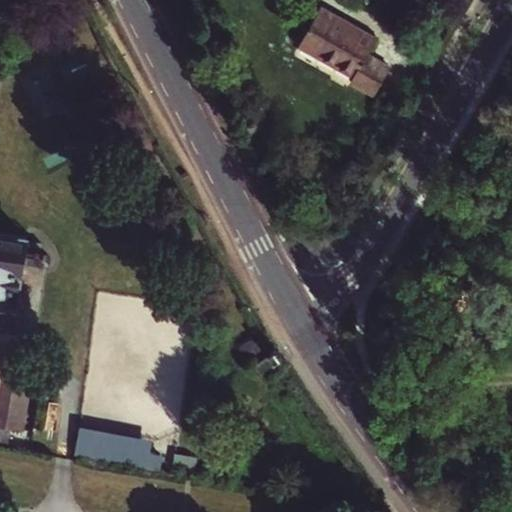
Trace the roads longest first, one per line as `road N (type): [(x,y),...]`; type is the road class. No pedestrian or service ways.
road 1 (residential): [(509,0),(312,344)]
road 2 (primary): [(131,0),(312,344)]
road 3 (primary): [(312,344),(427,511)]
